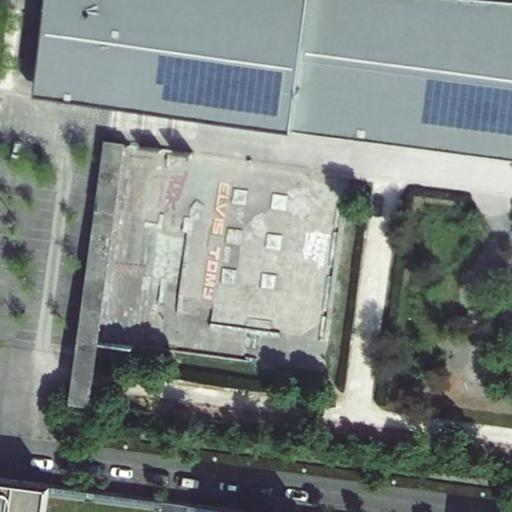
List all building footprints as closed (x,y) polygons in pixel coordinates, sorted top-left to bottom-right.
[(511,143),(511,0),(50,0),(49,7),(68,10),(57,89),(288,117),(511,143)] [(49,7),(39,87),(57,89),(68,10),(49,7)] [(74,401),(98,404),(128,142),(103,139),(74,401)] [(303,330),(312,323),(313,307),(306,307),(320,294),(317,294),(317,289),(297,288),(298,270),(288,258),(269,274),(269,282),(254,282),(251,278),(251,268),(245,260),(249,257),(241,247),(246,243),(227,242),(220,233),(218,273),(213,277),(212,307),(172,305),(189,324),(303,330)] [(287,511),(0,472),(0,511),(287,511)]
